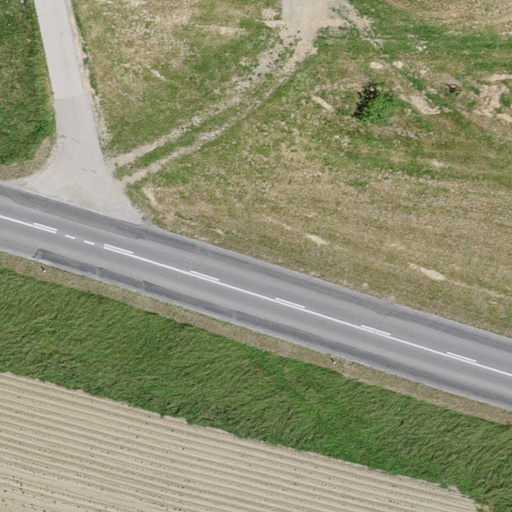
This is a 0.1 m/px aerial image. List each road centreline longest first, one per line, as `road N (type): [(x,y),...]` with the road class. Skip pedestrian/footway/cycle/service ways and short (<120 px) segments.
road 1 (secondary): [(0,214),(511,370)]
road 2 (track): [(38,0),(86,239)]
